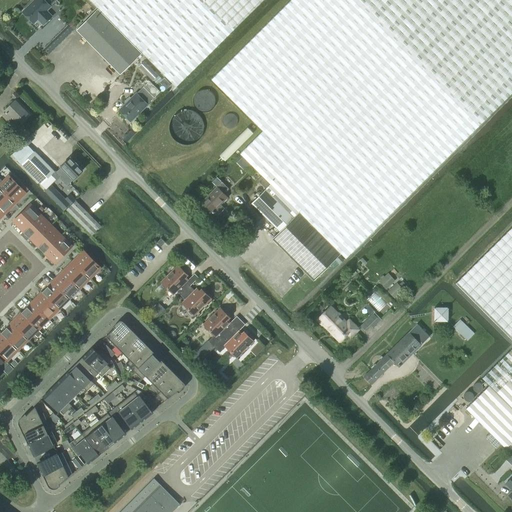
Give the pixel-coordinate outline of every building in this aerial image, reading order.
[(46,11),(51,7),(43,0),(34,0),(22,12),(34,23),(38,19),(43,25),(52,16),(46,11)] [(89,0),(98,8),(142,53),(176,87),(263,0),(89,0)] [(263,132),(395,0),(291,0),(211,80),(263,132)] [(511,0),(395,0),(263,132),(240,154),(270,184),(251,203),(279,231),(272,239),(314,281),(341,253),(346,258),(511,92),(511,0)] [(76,30),(120,74),(142,53),(98,8),(76,30)] [(170,85),(165,80),(161,83),(166,88),(170,85)] [(136,93),(119,110),(131,121),(148,105),(154,99),(142,87),(136,93)] [(19,126),(29,115),(15,101),(5,111),(7,113),(2,117),(8,123),(12,119),(19,126)] [(55,179),(51,175),(54,171),(35,152),(22,165),(41,184),(45,188),(55,179)] [(67,186),(73,180),(83,171),(70,157),(61,166),(61,167),(56,172),(61,176),(59,178),(67,186)] [(0,184),(0,188),(14,203),(17,200),(15,198),(17,196),(19,198),(25,192),(9,176),(0,184)] [(269,184),(261,176),(257,181),(265,188),(269,184)] [(202,201),(216,216),(224,208),(220,204),(228,197),(224,194),(229,189),(222,182),(217,187),(217,186),(202,201)] [(12,205),(14,203),(0,188),(0,209),(4,213),(10,207),(8,205),(10,203),(12,205)] [(70,195),(65,200),(70,205),(75,200),(70,195)] [(75,200),(66,210),(92,236),(101,226),(75,200)] [(24,232),(40,215),(30,205),(13,221),(19,227),(22,225),(24,227),(22,229),(24,232)] [(50,226),(40,215),(24,232),(23,232),(29,238),(32,235),(34,237),(32,239),(34,242),(50,226)] [(61,236),(50,226),(34,242),(37,244),(39,242),(41,244),(38,247),(44,253),(44,252),(61,236)] [(511,348),(482,378),(489,385),(511,408),(511,226),(455,283),(511,340),(511,348)] [(55,263),(71,246),(61,236),(44,252),(47,255),(49,252),(51,255),(49,257),(55,263)] [(89,278),(100,267),(84,251),(78,257),(80,259),(78,261),(76,259),(73,262),(89,278)] [(79,289),(89,278),(73,262),(71,264),(73,266),(71,268),(69,266),(62,272),(79,289)] [(178,265),(161,282),(162,283),(162,285),(164,288),(167,288),(173,294),(177,291),(181,295),(190,286),(186,282),(188,280),(185,277),(187,275),(178,265)] [(68,299),(79,289),(62,272),(60,274),(62,276),(60,279),(58,276),(52,282),(68,299)] [(395,280),(393,278),(389,274),(380,282),(386,288),(395,280)] [(58,309),(68,299),(52,282),(50,285),(52,287),(50,289),(47,286),(42,292),(42,293),(58,309)] [(399,285),(399,286),(397,284),(388,292),(390,294),(390,293),(394,298),(403,290),(399,285)] [(190,286),(181,295),(185,300),(182,303),(188,309),(188,312),(191,314),(193,314),(194,315),(211,299),(201,289),(199,291),(197,288),(194,290),(190,286)] [(48,319),(58,309),(42,293),(40,295),(42,297),(40,299),(38,297),(32,303),(48,319)] [(38,329),(48,319),(32,303),(30,305),(32,307),(29,309),(27,307),(21,312),(22,313),(38,329)] [(149,313),(154,319),(164,309),(158,303),(149,313)] [(351,336),(358,329),(349,320),(347,323),(330,306),(317,319),(322,324),(323,324),(339,341),(348,333),(351,336)] [(434,321),(448,321),(448,307),(434,307),(434,321)] [(220,308),(203,324),(204,325),(204,327),(207,330),(209,330),(214,336),(208,341),(214,347),(232,329),(228,324),(230,322),(228,320),(230,318),(220,308)] [(371,316),(360,326),(365,330),(370,325),(379,316),(374,312),(375,311),(372,308),(370,310),(371,311),(369,314),(371,316)] [(28,339),(38,329),(22,313),(19,315),(21,317),(19,319),(17,317),(11,323),(28,339)] [(460,319),(453,326),(467,340),(474,333),(460,319)] [(130,330),(122,323),(121,322),(120,322),(119,323),(106,336),(115,345),(130,330)] [(17,350),(28,339),(11,323),(9,325),(11,328),(9,330),(6,327),(1,333),(17,350)] [(429,336),(419,326),(410,335),(408,333),(364,376),(371,384),(393,362),(398,367),(429,336)] [(232,329),(214,347),(220,353),(226,347),(230,352),(230,354),(233,357),(235,357),(237,358),(253,341),(244,332),(242,334),(239,331),(237,333),(232,329)] [(122,353),(137,338),(130,330),(115,345),(122,353)] [(0,352),(7,360),(17,350),(1,333),(0,334),(0,336),(1,338),(0,338),(0,352)] [(130,360),(145,346),(137,338),(122,353),(130,360)] [(255,355),(264,346),(259,342),(250,350),(255,355)] [(134,371),(152,353),(145,346),(130,360),(126,364),(134,371)] [(197,364),(208,353),(202,347),(191,358),(197,364)] [(110,368),(107,364),(111,360),(100,349),(96,353),(92,350),(84,358),(99,372),(98,373),(101,376),(110,368)] [(145,376),(160,361),(152,353),(134,371),(142,379),(145,376)] [(91,380),(98,373),(99,372),(84,358),(76,365),(91,380)] [(153,383),(168,369),(160,361),(145,376),(153,383)] [(94,383),(91,380),(76,365),(69,373),(83,388),(87,391),(94,383)] [(160,391),(175,376),(168,369),(153,383),(160,391)] [(76,395),(83,388),(69,373),(61,380),(76,395)] [(221,385),(227,379),(221,373),(215,379),(221,385)] [(183,384),(175,376),(160,391),(157,394),(164,401),(182,387),(183,387),(183,386),(183,385),(183,384)] [(68,403),(68,402),(76,395),(61,380),(53,388),(68,403)] [(465,409),(508,452),(511,448),(511,408),(489,385),(465,409)] [(72,406),(68,402),(68,403),(53,388),(45,396),(63,414),(72,406)] [(145,397),(141,392),(137,396),(134,392),(125,399),(141,419),(155,409),(153,406),(149,401),(145,396),(145,397)] [(132,426),(141,419),(125,399),(116,406),(132,426)] [(25,433),(48,422),(43,412),(39,414),(35,406),(21,420),(20,421),(20,422),(20,423),(25,433)] [(115,440),(124,433),(108,413),(99,420),(115,440)] [(106,447),(115,440),(99,420),(90,427),(106,447)] [(29,443),(52,432),(48,422),(25,433),(29,443)] [(98,454),(106,447),(90,427),(82,433),(98,454)] [(52,432),(29,443),(34,453),(57,442),(52,432)] [(71,448),(78,456),(82,453),(89,461),(98,454),(82,433),(69,443),(71,447),(71,448)] [(63,465),(67,463),(62,452),(39,463),(44,474),(63,465)] [(63,465),(44,474),(49,484),(50,485),(50,486),(51,487),(52,487),(53,487),(54,487),(55,487),(56,486),(69,477),(72,474),(67,463),(63,465)] [(170,511),(179,503),(154,478),(120,511),(170,511)]
